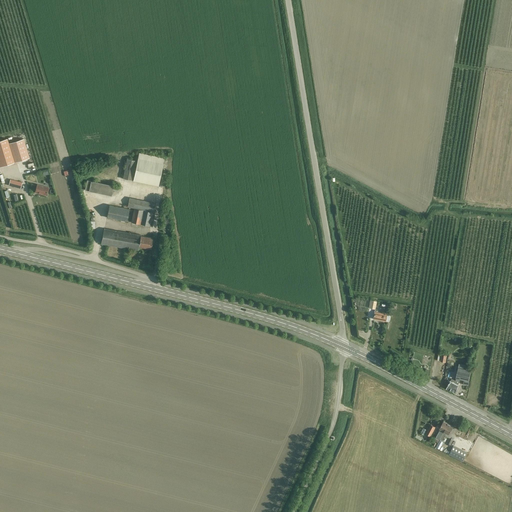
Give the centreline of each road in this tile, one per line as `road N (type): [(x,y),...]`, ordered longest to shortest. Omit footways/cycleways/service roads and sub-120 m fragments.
road 1 (unclassified): [(343,348),(287,0)]
road 2 (primary): [(343,348),(160,290)]
road 3 (primary): [(511,435),(343,348)]
road 4 (unclassified): [(294,511),(335,416),(343,348)]
road 5 (primary): [(160,290),(16,254)]
